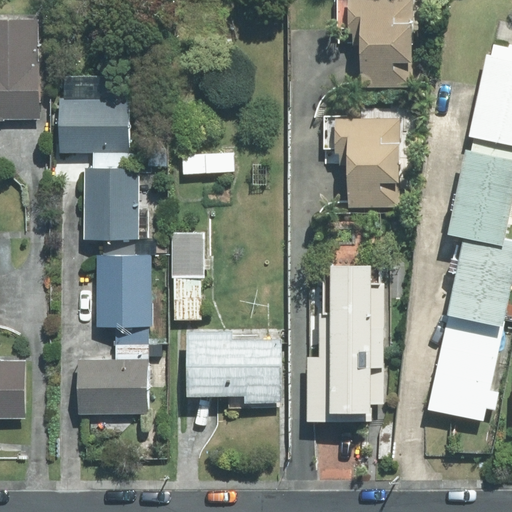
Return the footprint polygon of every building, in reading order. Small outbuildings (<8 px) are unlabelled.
[(409,91),(410,2),(335,1),(334,38),(356,38),(356,90),(409,91)] [(0,119),(32,121),(36,24),(0,23),(0,119)] [(466,139),(511,149),(511,51),(488,46),(466,139)] [(56,75),(53,154),(92,155),(94,155),(126,157),(129,78),(56,75)] [(357,118),(329,118),(329,169),(342,169),(342,208),(401,208),(401,133),(413,133),(413,106),(357,106),(357,118)] [(442,318),(446,318),(498,329),(511,269),(511,241),(501,239),(511,193),(511,149),(466,139),(443,236),(461,240),(442,318)] [(180,150),(179,177),(232,179),(232,151),(180,150)] [(91,172),(84,171),(81,240),(98,241),(136,242),(140,157),(126,157),(94,155),(92,155),(91,172)] [(202,185),(201,205),(230,207),(231,187),(202,185)] [(202,234),(170,234),(168,324),(201,325),(202,234)] [(136,242),(98,241),(95,330),(149,333),(153,243),(136,242)] [(381,407),(385,284),(370,283),(370,270),(328,268),(326,316),(316,316),(315,358),(301,358),(298,425),(369,427),(370,407),(381,407)] [(503,339),(497,338),(444,327),(424,409),(480,422),(483,409),(494,411),(498,395),(490,393),(503,339)] [(184,335),(182,396),(241,397),(241,407),(278,407),(280,337),(184,335)] [(117,362),(77,361),(74,418),(94,419),(93,436),(120,438),(137,417),(147,417),(148,361),(139,361),(139,351),(117,351),(117,362)] [(0,424),(23,425),(23,363),(0,362),(0,424)]
